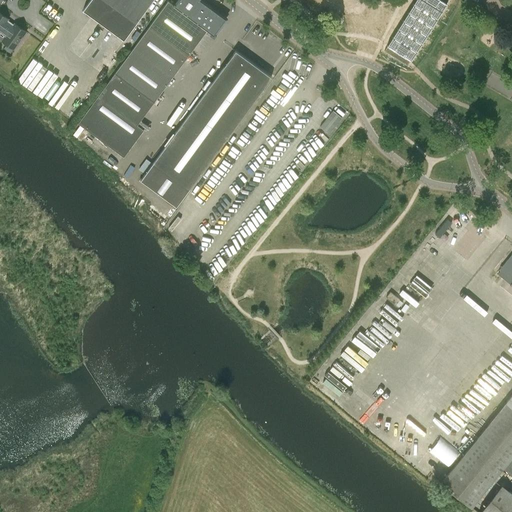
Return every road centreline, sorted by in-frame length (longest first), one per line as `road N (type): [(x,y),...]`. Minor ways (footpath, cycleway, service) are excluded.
road 1 (tertiary): [(315,52),(344,80),(373,137),(424,181),(486,190)]
road 2 (tertiary): [(486,190),(451,128),(382,73),(315,52)]
road 3 (unknown): [(255,6),(140,159)]
